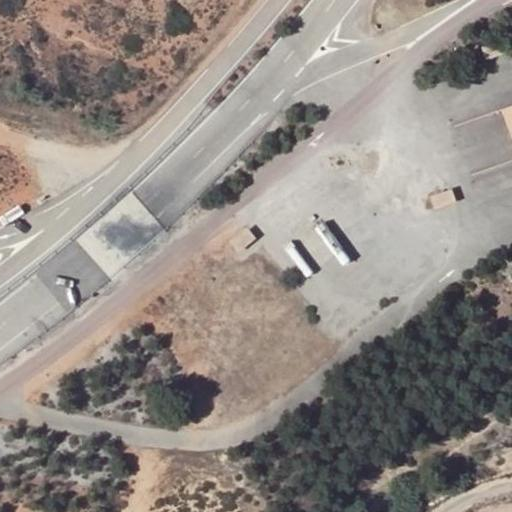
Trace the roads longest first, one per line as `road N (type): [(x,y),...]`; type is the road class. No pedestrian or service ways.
road 1 (residential): [(0,408),(183,441),(245,432),(280,411),(477,241)]
road 2 (unclassified): [(0,390),(372,93)]
road 3 (residential): [(477,241),(465,190),(444,153),(372,93)]
road 4 (unclassified): [(372,93),(492,0)]
road 5 (track): [(0,134),(118,173)]
